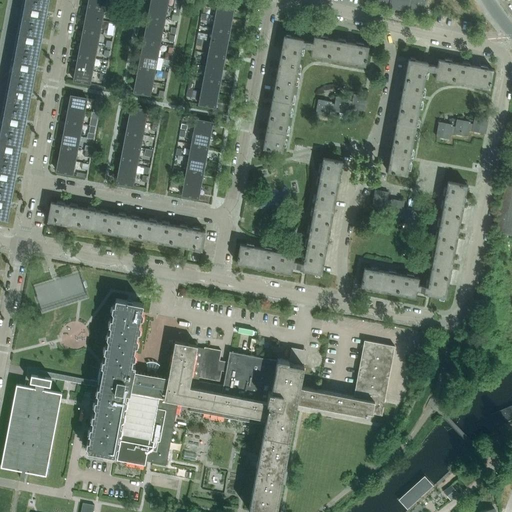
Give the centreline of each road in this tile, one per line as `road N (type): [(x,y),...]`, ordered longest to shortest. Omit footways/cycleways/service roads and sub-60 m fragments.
road 1 (residential): [(433,321),(451,321),(465,306),(509,69),(494,48),(388,25)]
road 2 (residential): [(341,304),(349,218),(387,96),(388,25)]
road 3 (residential): [(219,217),(231,198),(268,0)]
road 4 (residential): [(216,277),(22,243)]
road 5 (residential): [(219,217),(34,181)]
road 6 (residential): [(34,181),(68,0)]
road 7 (residential): [(341,304),(216,277)]
